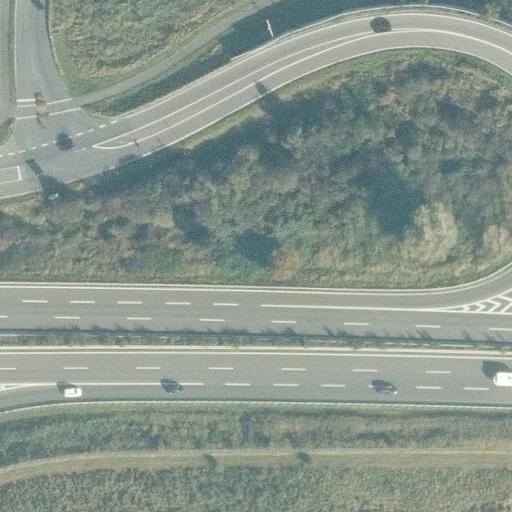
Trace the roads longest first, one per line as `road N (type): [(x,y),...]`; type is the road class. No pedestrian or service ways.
road 1 (motorway): [(74,156),(152,127),(298,52),(380,28),(450,27),(511,52)]
road 2 (motorway): [(203,371),(511,378)]
road 3 (motorway): [(261,325),(0,321)]
road 4 (motorway): [(511,286),(484,299),(301,302),(261,325)]
road 5 (motorway): [(511,334),(261,325)]
road 6 (motorway): [(0,401),(163,393),(203,371)]
road 7 (motorway): [(0,374),(203,371)]
